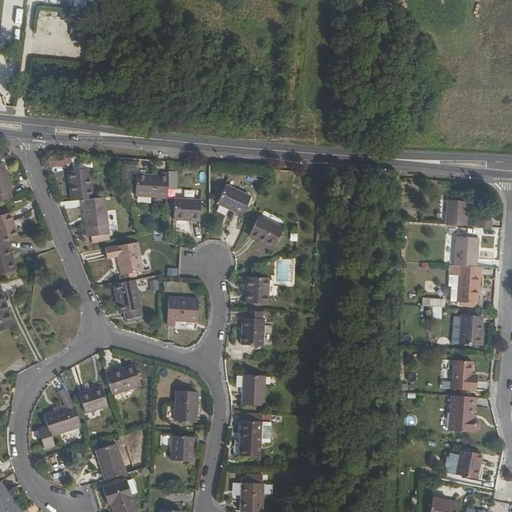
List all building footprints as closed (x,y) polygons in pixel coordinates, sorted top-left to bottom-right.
[(102,99),(103,86),(95,85),(93,98),(102,99)] [(49,147),(48,153),(71,156),(72,150),(49,147)] [(0,196),(10,193),(8,186),(10,185),(0,156),(0,196)] [(69,188),(69,196),(80,195),(91,193),(87,163),(65,166),(67,176),(69,175),(71,188),(69,188)] [(165,193),(166,168),(157,167),(156,171),(135,170),(134,191),(165,193)] [(225,180),(216,198),(241,210),(250,191),(225,180)] [(444,191),(442,215),(464,217),(466,193),(444,191)] [(91,193),(80,195),(84,223),(105,220),(101,192),(91,193)] [(199,196),(172,195),(171,205),(171,213),(188,214),(188,217),(198,217),(199,196)] [(0,210),(0,238),(5,237),(15,233),(7,208),(0,210)] [(258,210),(249,229),(273,242),(283,223),(258,210)] [(474,210),(474,217),(489,219),(490,211),(474,210)] [(454,224),(454,228),(473,230),(472,243),(475,244),(477,226),(454,224)] [(454,228),(451,257),(453,257),(474,259),(475,244),(472,243),(473,230),(454,228)] [(0,238),(0,269),(14,265),(10,254),(8,254),(5,243),(7,243),(5,237),(0,238)] [(140,266),(135,238),(104,243),(106,254),(116,252),(120,270),(140,266)] [(452,267),(453,257),(451,257),(450,257),(448,279),(451,279),(450,293),(454,293),(456,268),(452,267)] [(474,259),(453,257),(452,267),(456,268),(454,293),(455,293),(465,294),(465,297),(470,298),(470,294),(473,294),(475,279),(477,279),(479,259),(474,259)] [(178,276),(178,268),(167,268),(167,276),(178,276)] [(265,301),(266,274),(245,273),(244,300),(265,301)] [(58,275),(50,277),(51,285),(60,284),(58,275)] [(132,275),(111,279),(114,294),(116,293),(117,299),(116,300),(117,308),(122,307),(123,315),(139,312),(132,275)] [(138,280),(137,290),(147,291),(148,280),(138,280)] [(159,280),(148,280),(149,291),(159,290),(159,280)] [(420,290),(420,297),(438,298),(438,292),(420,290)] [(196,295),(167,294),(166,322),(173,322),(174,318),(195,319),(196,295)] [(0,324),(11,321),(9,313),(5,314),(0,298),(0,324)] [(421,306),(444,307),(445,299),(421,298),(421,306)] [(262,308),(241,307),(241,313),(240,313),(238,340),(259,341),(261,314),(262,314),(262,308)] [(478,337),(480,309),(460,307),(457,335),(478,337)] [(469,366),(470,353),(453,352),(450,381),(474,383),(475,374),(469,373),(469,366)] [(111,368),(104,371),(110,392),(140,383),(133,362),(122,365),(123,367),(112,370),(111,368)] [(261,402),(262,372),(240,371),(239,401),(261,402)] [(64,406),(71,403),(65,385),(57,388),(64,406)] [(78,394),(85,412),(106,405),(100,387),(78,394)] [(175,387),(173,418),(194,419),(196,388),(175,387)] [(471,390),(448,388),(446,422),(468,424),(469,422),(470,422),(472,422),(473,421),(474,420),(476,419),(476,417),(476,416),(476,415),(475,414),(474,413),(473,412),(472,411),(470,411),(470,399),(471,390)] [(79,426),(71,403),(64,406),(64,407),(42,415),(46,426),(37,429),(44,449),(53,445),(50,435),(70,427),(71,429),(79,426)] [(259,410),(241,409),(240,416),(238,416),(236,451),(257,452),(259,410)] [(192,434),(171,433),(169,457),(191,458),(192,434)] [(93,448),(103,477),(124,470),(114,441),(93,448)] [(448,446),(444,466),(474,472),(479,447),(459,443),(458,448),(448,446)] [(120,511),(134,507),(123,478),(99,486),(105,501),(107,500),(111,511),(120,511)] [(260,509),(262,480),(239,478),(238,507),(260,509)] [(0,485),(0,511),(16,511),(17,511),(11,503),(13,501),(6,491),(4,492),(0,485)] [(430,493),(426,511),(451,511),(454,498),(430,493)]
